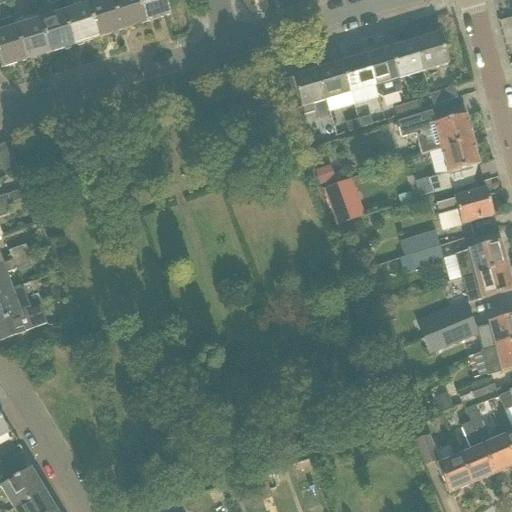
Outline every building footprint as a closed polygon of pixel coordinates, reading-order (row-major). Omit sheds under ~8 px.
[(121,32),(111,0),(108,0),(87,7),(97,39),(121,32)] [(111,0),(121,32),(145,24),(138,0),(111,0)] [(170,16),(164,0),(138,0),(145,24),(170,16)] [(63,15),(73,47),(97,39),(87,7),(63,15)] [(39,22),(49,54),(73,47),(63,15),(39,22)] [(0,65),(1,69),(25,62),(15,30),(16,30),(13,20),(0,23),(0,65)] [(25,62),(49,54),(39,22),(16,30),(15,30),(25,62)] [(422,73),(448,66),(439,36),(414,43),(422,73)] [(422,73),(414,43),(390,50),(398,80),(399,80),(422,73)] [(366,57),(374,87),(375,87),(378,97),(383,99),(399,94),(402,89),(399,80),(398,80),(390,50),(366,57)] [(350,94),(374,87),(366,57),(342,64),(350,94)] [(350,94),(342,64),(317,72),(326,101),(329,112),(353,105),(350,94)] [(315,113),(312,105),(326,101),(317,72),(280,82),(307,153),(314,150),(311,141),(300,108),(301,108),(305,116),(315,113)] [(457,99),(454,88),(429,96),(432,106),(457,99)] [(419,102),(406,106),(408,115),(421,111),(419,102)] [(397,118),(408,115),(406,106),(394,110),(397,118)] [(432,112),(397,123),(401,138),(416,134),(422,156),(440,150),(472,141),(471,139),(473,138),(471,129),(469,130),(465,117),(435,125),(432,112)] [(371,117),(358,121),(360,130),(373,126),(371,117)] [(349,134),(360,130),(358,121),(347,124),(349,134)] [(311,141),(314,150),(334,144),(331,135),(311,141)] [(416,183),(420,197),(453,188),(450,175),(479,166),(475,153),(477,153),(475,144),(473,144),(472,141),(440,150),(447,175),(416,183)] [(0,146),(0,164),(5,179),(19,174),(8,144),(0,146)] [(313,171),(320,189),(336,183),(329,165),(313,171)] [(323,191),(336,228),(364,218),(351,181),(323,191)] [(7,196),(10,204),(24,200),(21,191),(7,196)] [(493,218),(486,192),(454,200),(454,201),(435,206),(438,218),(457,213),(460,227),(493,218)] [(412,203),(409,194),(398,198),(400,207),(412,203)] [(0,208),(10,204),(7,196),(0,198),(0,208)] [(0,219),(14,215),(10,204),(0,208),(0,219)] [(404,259),(411,256),(439,247),(435,232),(400,243),(404,259)] [(503,255),(500,243),(455,255),(462,280),(506,268),(506,265),(508,264),(505,255),(503,255)] [(12,261),(29,255),(26,247),(9,253),(12,261)] [(444,264),(439,247),(411,256),(416,273),(444,264)] [(0,295),(10,292),(4,275),(32,265),(29,255),(12,261),(13,263),(1,267),(0,265),(0,295)] [(469,305),(511,293),(511,288),(510,280),(511,279),(510,271),(508,272),(506,268),(462,280),(469,305)] [(0,342),(46,325),(41,311),(30,315),(29,310),(30,309),(23,290),(22,291),(20,288),(10,292),(0,295),(0,342)] [(434,335),(471,320),(466,308),(452,314),(450,310),(427,319),(434,335)] [(511,318),(488,325),(494,349),(511,343),(511,318)] [(441,352),(478,336),(471,320),(434,335),(441,352)] [(511,343),(494,349),(480,353),(487,378),(511,371),(511,343)] [(398,388),(406,385),(402,376),(394,380),(398,388)] [(463,406),(497,392),(492,380),(457,394),(463,406)] [(453,407),(447,394),(434,400),(440,413),(453,407)] [(511,409),(511,399),(509,394),(499,398),(505,412),(511,409)] [(511,461),(502,439),(491,443),(487,431),(485,432),(477,413),(486,410),(484,404),(465,411),(470,423),(469,424),(476,437),(493,476),(511,468),(511,461)] [(461,428),(471,452),(459,457),(471,486),(493,476),(476,437),(469,424),(461,428)] [(511,461),(511,434),(502,439),(511,461)] [(437,461),(428,437),(416,441),(424,465),(437,461)] [(25,467),(19,456),(18,454),(0,463),(0,475),(2,480),(25,467)] [(436,467),(448,495),(471,486),(459,457),(436,467)] [(42,492),(29,471),(0,487),(14,509),(42,492)] [(280,488),(276,474),(265,477),(269,492),(280,488)] [(232,501),(240,498),(236,487),(228,490),(232,501)] [(15,511),(54,511),(42,492),(14,509),(15,511)]
